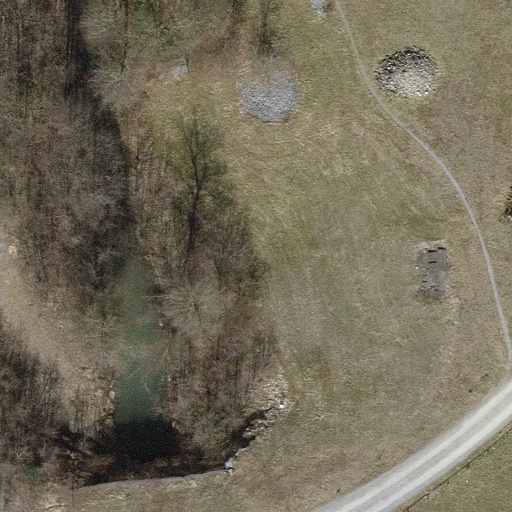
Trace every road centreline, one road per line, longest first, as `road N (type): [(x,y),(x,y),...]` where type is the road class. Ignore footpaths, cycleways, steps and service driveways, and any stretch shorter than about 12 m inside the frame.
road 1 (track): [(511,402),(352,511)]
road 2 (track): [(0,278),(54,363),(95,405)]
